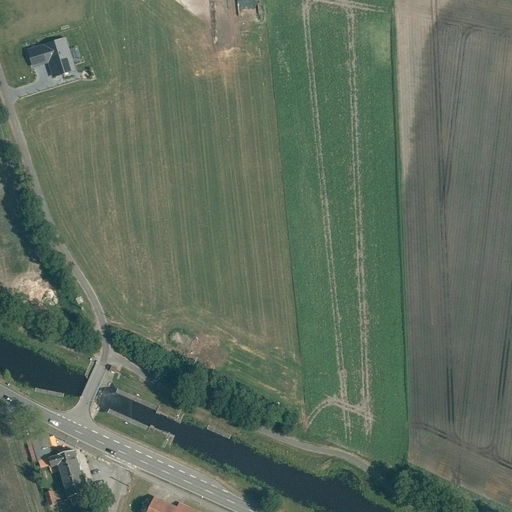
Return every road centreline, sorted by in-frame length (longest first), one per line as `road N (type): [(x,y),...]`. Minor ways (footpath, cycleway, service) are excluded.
road 1 (unclassified): [(106,348),(464,511)]
road 2 (unclassified): [(106,348),(94,301),(47,221),(0,76)]
road 3 (primary): [(126,454),(253,511)]
